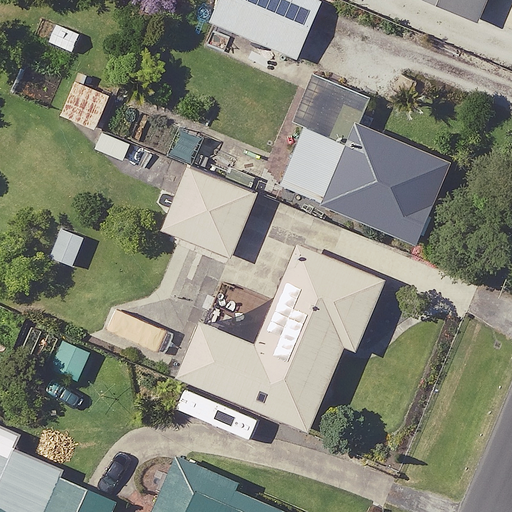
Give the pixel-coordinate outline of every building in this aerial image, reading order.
[(318,0),(194,0),(190,11),(295,55),(318,0)] [(481,0),(436,0),(475,16),(481,0)] [(111,91),(75,74),(58,110),(93,127),(111,91)] [(450,154),(346,108),(334,134),(303,120),(276,180),(412,239),(450,154)] [(254,190),(184,162),(159,225),(229,253),(254,190)] [(381,278),(292,241),(279,275),(295,281),(288,298),(301,304),(282,351),(194,315),(171,371),(306,426),(340,341),(353,346),(381,278)] [(88,484),(0,439),(0,511),(109,511),(130,472),(101,457),(88,484)] [(294,511),(295,511),(171,459),(148,511),(294,511)]
